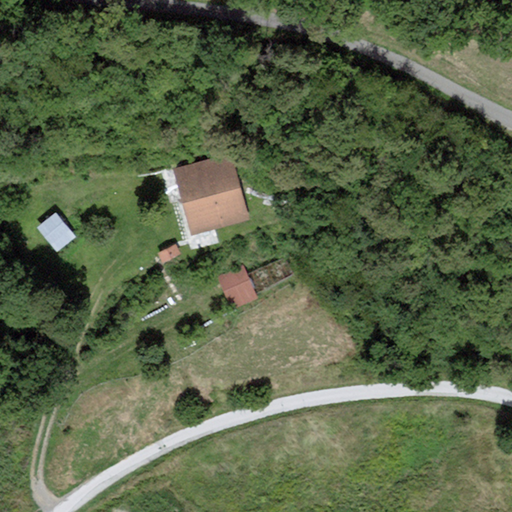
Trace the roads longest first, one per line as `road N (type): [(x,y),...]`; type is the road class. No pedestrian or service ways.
road 1 (track): [(511,399),(350,389),(214,420),(96,483),(60,511)]
road 2 (track): [(511,122),(396,63),(298,29),(104,0)]
